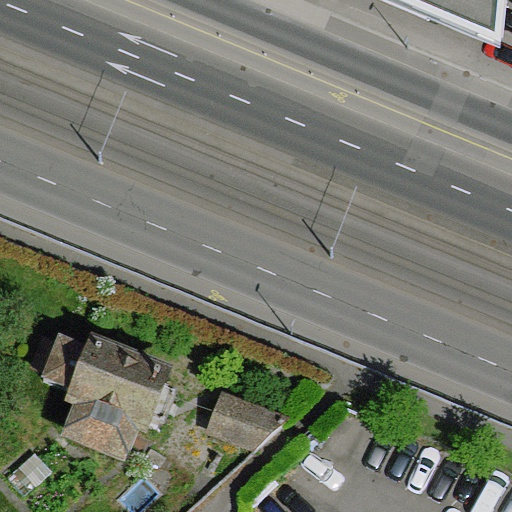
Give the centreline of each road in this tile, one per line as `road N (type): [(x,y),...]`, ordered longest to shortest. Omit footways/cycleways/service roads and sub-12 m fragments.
road 1 (primary): [(0,157),(511,368)]
road 2 (primary): [(511,199),(418,170),(3,0)]
road 3 (primary): [(511,135),(214,0)]
